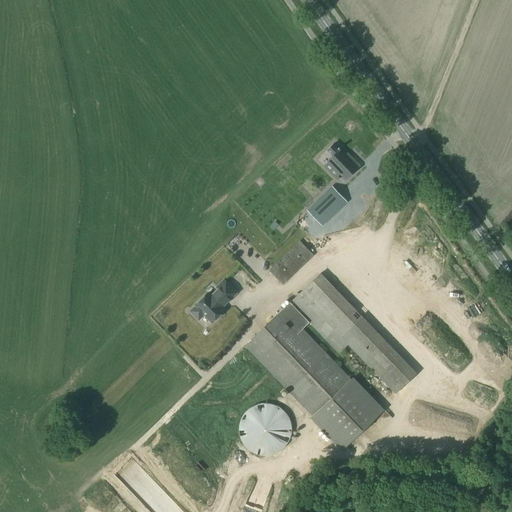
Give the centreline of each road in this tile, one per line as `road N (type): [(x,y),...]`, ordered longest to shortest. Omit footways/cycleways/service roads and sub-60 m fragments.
road 1 (primary): [(511,276),(309,0)]
road 2 (track): [(421,135),(475,0)]
